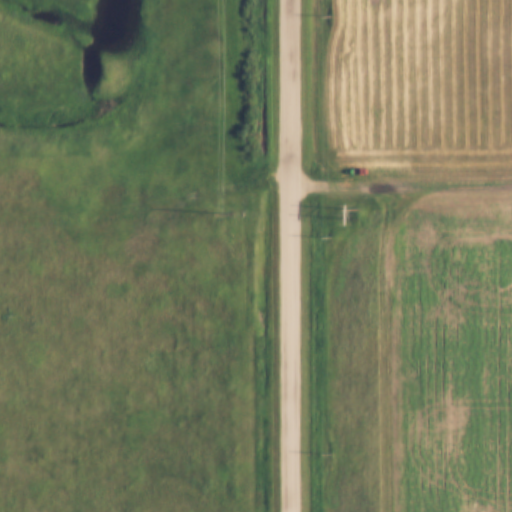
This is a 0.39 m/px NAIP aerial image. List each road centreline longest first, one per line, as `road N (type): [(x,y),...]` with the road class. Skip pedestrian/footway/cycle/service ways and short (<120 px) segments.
road 1 (residential): [(291,511),(290,0)]
road 2 (track): [(511,179),(292,181)]
